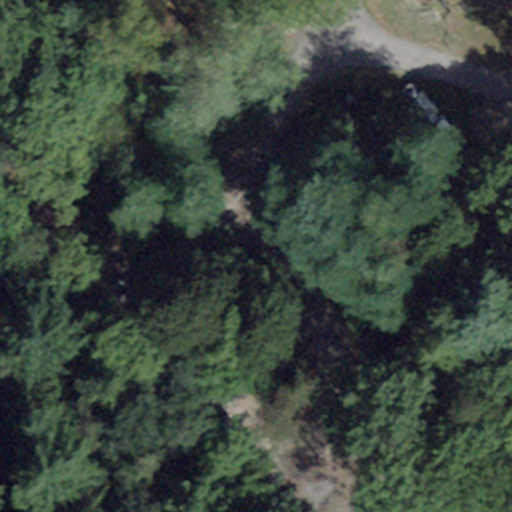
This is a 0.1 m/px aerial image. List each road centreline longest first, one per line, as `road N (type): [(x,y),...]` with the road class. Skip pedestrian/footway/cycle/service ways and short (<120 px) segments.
road 1 (track): [(310,43),(249,230),(384,511)]
road 2 (track): [(249,230),(124,244),(0,161)]
road 3 (unclassified): [(322,0),(310,43),(511,111)]
